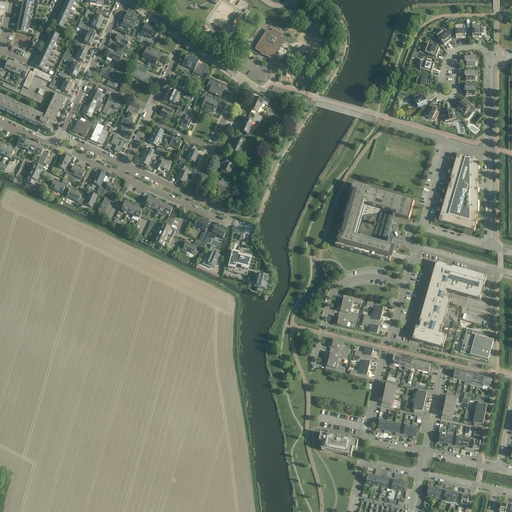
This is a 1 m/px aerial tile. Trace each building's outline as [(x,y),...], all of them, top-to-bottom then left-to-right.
[(72,0),(66,0),(65,4),(72,7),(72,8),(75,10),(76,8),(73,6),(75,2),(75,1),(72,0)] [(70,13),(69,13),(73,15),(74,13),(70,12),(72,8),(72,7),(65,4),(62,9),(70,13)] [(67,18),(67,19),(70,21),(71,19),(68,17),(69,13),(70,13),(62,9),(60,15),(67,18)] [(95,17),(93,21),(100,25),(103,19),(97,16),(98,14),(90,11),(89,14),(95,17)] [(135,21),(137,19),(127,13),(121,26),(122,27),(123,27),(124,27),(125,26),(132,29),(133,27),(134,27),(135,27),(136,27),(137,26),(138,26),(138,25),(138,24),(137,23),(137,22),(135,21)] [(229,24),(235,27),(242,17),(236,14),(229,24)] [(57,20),(64,24),(64,25),(67,26),(68,24),(65,23),(67,19),(67,18),(60,15),(57,20)] [(66,30),(62,28),(64,25),(64,24),(57,20),(55,26),(62,29),(61,30),(65,32),(66,30)] [(97,31),(100,25),(93,21),(90,27),(97,31)] [(144,24),(139,36),(142,38),(143,36),(149,39),(150,39),(154,40),(158,31),(150,28),(150,27),(144,24)] [(465,32),(464,26),(455,27),(456,39),(465,38),(465,35),(466,35),(466,32),(465,32)] [(482,26),(472,26),(472,38),(481,38),(481,35),(482,35),(482,32),(482,26)] [(255,50),(259,53),(259,54),(260,54),(260,55),(261,55),(261,56),(262,56),(266,57),(272,61),(273,61),(284,44),(284,42),(282,40),(281,39),(281,38),(282,35),(275,30),(274,30),(272,32),(271,32),(271,33),(270,32),(267,31),(266,31),(266,32),(265,32),(264,34),(259,41),(255,49),(255,50)] [(447,35),(444,31),(436,37),(444,46),(451,40),(449,38),(450,37),(448,34),(447,35)] [(88,32),(85,37),(93,41),(95,35),(88,32)] [(56,43),(55,44),(59,45),(60,43),(56,42),(58,37),(51,33),(48,39),(56,43)] [(114,43),(126,48),(130,41),(131,42),(132,39),(125,35),(124,38),(118,35),(114,43)] [(90,47),(93,41),(85,37),(83,43),(90,47)] [(53,48),(53,49),(56,51),(57,49),(53,47),(55,43),(55,44),(56,43),(48,39),(46,44),(53,48)] [(46,44),(43,50),(50,54),(50,55),(53,56),(54,54),(51,53),(53,49),(53,48),(46,44)] [(428,45),(425,53),(436,58),(439,49),(437,48),(437,47),(434,46),(433,47),(428,45)] [(81,47),(78,53),(86,57),(88,51),(81,47)] [(161,54),(147,48),(145,52),(142,58),(148,61),(147,64),(155,67),(161,54)] [(43,50),(40,56),(48,59),(47,60),(51,62),(52,60),(49,59),(50,58),(49,57),(50,55),(50,54),(43,50)] [(107,58),(106,61),(110,63),(111,61),(119,64),(122,57),(124,58),(125,55),(117,51),(116,54),(110,51),(107,58)] [(83,63),(86,57),(78,53),(75,52),(73,56),(76,57),(75,59),(83,63)] [(194,71),(195,70),(194,70),(197,64),(199,61),(187,55),(182,66),(192,71),(192,70),(194,71)] [(45,65),(45,66),(48,67),(49,66),(46,64),(47,60),(48,59),(40,56),(38,62),(45,65)] [(475,56),(473,56),(470,56),(465,56),(465,59),(465,63),(465,67),(475,67),(475,63),(476,63),(476,59),(475,59),(475,56)] [(4,70),(9,72),(13,64),(14,63),(12,62),(11,63),(8,62),(6,66),(3,65),(0,70),(3,72),(4,70)] [(42,70),(42,71),(46,73),(46,71),(43,70),(45,66),(45,65),(38,62),(35,67),(42,70)] [(422,62),(420,71),(431,74),(434,65),(431,64),(431,63),(427,62),(427,63),(422,62)] [(68,68),(70,69),(78,73),(81,67),(73,63),(72,66),(69,65),(68,68)] [(13,64),(9,72),(14,74),(18,66),(19,65),(16,64),(15,65),(13,64)] [(133,71),(130,76),(133,78),(147,84),(151,76),(146,74),(141,72),(143,68),(138,66),(136,64),(134,68),(133,71)] [(194,71),(193,73),(201,77),(202,75),(206,77),(210,69),(197,64),(194,70),(195,70),(194,71)] [(18,66),(14,74),(19,77),(23,69),(24,67),(22,66),(21,68),(18,66)] [(103,67),(100,73),(105,75),(103,78),(115,83),(119,75),(119,74),(121,76),(123,73),(123,72),(120,71),(120,72),(108,67),(107,69),(103,67)] [(23,69),(19,77),(24,79),(29,70),(27,69),(26,70),(23,69)] [(23,87),(28,89),(34,76),(50,83),(52,78),(34,69),(32,73),(30,72),(23,87)] [(75,78),(78,73),(70,69),(68,75),(75,78)] [(475,74),(475,71),(465,71),(465,74),(465,77),(465,82),(475,82),(475,77),(476,77),(476,74),(475,74)] [(183,88),(186,81),(191,84),(193,81),(193,80),(191,80),(190,79),(187,78),(182,76),(181,78),(178,77),(175,84),(183,88)] [(418,78),(415,87),(427,91),(429,82),(426,81),(426,80),(423,79),(423,80),(418,78)] [(66,79),(63,85),(71,89),(73,83),(66,79)] [(221,98),(225,87),(210,81),(207,88),(211,90),(210,93),(221,98)] [(20,91),(3,84),(2,87),(18,94),(20,91)] [(68,94),(71,89),(63,85),(60,91),(68,94)] [(475,88),(475,85),(465,85),(465,88),(465,92),(465,97),(475,97),(475,92),(476,92),(476,88),(475,88)] [(43,98),(27,91),(22,89),(19,95),(40,105),(40,104),(43,106),(49,94),(45,92),(43,98)] [(92,90),(88,98),(91,100),(90,104),(96,107),(100,108),(102,103),(98,102),(102,95),(92,90)] [(175,104),(180,94),(172,90),(170,95),(170,96),(168,101),(175,104)] [(200,93),(199,96),(202,98),(202,99),(205,100),(202,106),(204,107),(206,108),(205,110),(207,111),(213,113),(213,111),(214,112),(215,112),(217,108),(216,108),(217,105),(215,103),(216,101),(211,98),(203,95),(200,93)] [(423,94),(414,98),(416,103),(414,103),(416,106),(417,106),(418,109),(427,105),(426,102),(425,99),(423,94)] [(0,109),(16,117),(50,133),(66,99),(56,95),(44,120),(40,118),(41,117),(0,97),(0,109)] [(110,96),(101,114),(102,114),(101,116),(102,117),(104,118),(105,116),(106,116),(111,106),(113,107),(112,109),(116,111),(121,102),(117,100),(114,98),(110,96)] [(252,102),(248,110),(249,110),(252,111),(250,116),(261,121),(262,118),(258,116),(259,114),(257,114),(260,108),(261,109),(263,105),(264,102),(268,104),(270,100),(263,97),(261,101),(253,97),(251,101),(252,102)] [(457,109),(464,115),(468,111),(469,112),(471,109),(470,108),(472,106),(464,100),(462,102),(460,105),(457,109)] [(84,106),(81,114),(91,119),(94,111),(98,112),(100,108),(96,107),(90,104),(88,108),(84,106)] [(125,119),(125,120),(133,123),(139,110),(129,106),(125,113),(128,114),(125,119)] [(190,124),(191,124),(194,118),(186,114),(189,107),(186,106),(183,112),(186,113),(184,116),(180,125),(188,128),(190,124)] [(171,120),(174,112),(164,107),(161,114),(166,117),(171,120)] [(432,120),(435,121),(440,112),(437,111),(434,109),(430,107),(425,116),(429,118),(429,119),(432,121),(432,120)] [(175,116),(180,118),(183,113),(177,110),(175,116)] [(443,113),(445,122),(450,121),(450,123),(453,122),(453,121),(456,120),(454,110),(451,111),(448,111),(448,112),(443,113)] [(239,126),(237,130),(248,135),(251,129),(250,129),(253,123),(255,124),(255,122),(259,124),(261,121),(250,116),(247,120),(245,119),(241,127),(239,126)] [(116,131),(115,133),(119,136),(120,133),(127,136),(130,130),(129,130),(132,123),(133,123),(125,120),(125,119),(123,118),(119,126),(122,127),(120,133),(116,131)] [(85,138),(90,126),(92,127),(94,125),(86,122),(85,124),(78,121),(72,132),(78,135),(78,133),(82,135),(82,136),(85,138)] [(90,140),(96,143),(103,128),(103,127),(97,125),(99,122),(96,121),(93,126),(92,129),(94,131),(90,140)] [(103,128),(96,143),(102,146),(108,133),(106,133),(107,130),(103,128)] [(154,128),(151,135),(160,140),(163,132),(154,128)] [(120,136),(119,136),(115,133),(112,132),(111,134),(110,135),(114,137),(111,144),(116,147),(114,151),(119,154),(125,141),(119,138),(120,136)] [(157,147),(160,140),(151,135),(147,142),(157,147)] [(236,138),(229,152),(239,156),(244,145),(250,148),(252,146),(253,143),(250,141),(251,138),(245,135),(244,138),(244,139),(242,141),(236,138)] [(17,146),(23,149),(26,141),(20,138),(17,146)] [(171,141),(168,140),(167,143),(165,145),(163,150),(167,151),(169,147),(178,151),(182,142),(173,138),(171,141)] [(26,141),(23,149),(28,152),(32,144),(26,141)] [(32,144),(28,152),(34,154),(38,147),(32,144)] [(190,150),(186,159),(194,163),(198,154),(196,152),(197,149),(189,145),(187,149),(190,150)] [(2,146),(0,150),(0,154),(4,157),(8,149),(2,146)] [(38,147),(34,154),(40,157),(40,158),(45,161),(47,158),(49,155),(43,152),(44,150),(38,147)] [(145,148),(141,155),(150,159),(154,152),(145,148)] [(8,149),(4,157),(10,159),(11,157),(12,155),(14,151),(8,149)] [(262,159),(269,162),(270,162),(274,153),(267,149),(262,159)] [(63,173),(66,174),(69,168),(66,167),(70,159),(62,155),(56,167),(64,171),(63,173)] [(147,167),(150,159),(141,155),(138,162),(147,167)] [(475,221),(475,220),(475,217),(478,217),(476,217),(476,214),(478,214),(478,202),(476,202),(476,196),(478,196),(478,189),(477,189),(477,162),(476,161),(476,160),(475,160),(466,160),(466,158),(457,155),(456,159),(458,160),(456,165),(455,164),(453,172),(454,172),(453,177),(451,177),(450,180),(451,181),(450,186),(449,185),(447,192),(449,192),(448,196),(447,198),(446,197),(442,209),(444,209),(443,212),(441,212),(438,222),(445,224),(445,222),(451,224),(450,225),(462,229),(463,227),(468,229),(468,230),(474,232),(477,222),(475,221)] [(161,157),(157,165),(160,166),(157,171),(163,174),(164,171),(167,173),(170,166),(162,162),(163,159),(163,158),(161,157)] [(220,172),(229,176),(233,166),(236,168),(238,162),(232,159),(231,162),(224,158),(221,165),(223,166),(220,172)] [(34,165),(31,172),(39,175),(42,169),(41,169),(43,166),(37,164),(36,166),(34,165)] [(180,171),(176,180),(184,184),(189,175),(186,174),(188,170),(179,166),(178,170),(180,171)] [(69,168),(66,174),(69,175),(81,180),(85,172),(73,167),(72,169),(69,168)] [(25,176),(36,181),(39,175),(31,172),(29,177),(25,175),(25,176)] [(98,189),(101,190),(104,184),(101,183),(105,175),(97,172),(91,184),(99,187),(98,189)] [(33,187),(36,181),(25,176),(24,178),(27,180),(26,183),(33,187)] [(69,182),(66,181),(63,180),(61,185),(53,181),(50,189),(61,195),(65,187),(67,188),(69,182)] [(214,187),(213,191),(222,195),(223,192),(226,193),(230,186),(230,187),(232,184),(222,180),(221,183),(214,180),(211,186),(214,187)] [(104,184),(101,190),(104,192),(104,191),(116,196),(120,188),(108,183),(107,186),(104,184)] [(398,217),(409,220),(414,202),(353,184),(335,247),(350,251),(390,263),(391,257),(392,255),(394,246),(392,246),(393,242),(393,241),(393,240),(392,240),(391,240),(391,241),(390,241),(388,240),(387,240),(385,244),(356,236),(365,204),(394,213),(395,210),(397,210),(395,216),(398,217)] [(77,204),(80,205),(81,202),(83,199),(80,198),(81,195),(70,190),(66,198),(77,203),(77,204)] [(81,202),(80,205),(83,207),(84,205),(91,209),(97,197),(89,193),(86,201),(83,199),(81,202)] [(145,206),(151,209),(154,201),(148,198),(145,206)] [(154,201),(151,209),(157,212),(160,203),(154,201)] [(121,211),(127,214),(131,206),(124,203),(121,211)] [(160,203),(157,212),(158,212),(158,214),(162,216),(166,206),(160,203)] [(131,206),(127,214),(133,217),(136,208),(131,206)] [(166,206),(162,216),(163,214),(168,217),(168,218),(174,220),(175,218),(169,215),(172,209),(166,206)] [(136,208),(133,217),(139,219),(140,217),(141,215),(142,211),(136,208)] [(397,210),(395,210),(394,213),(387,240),(388,240),(395,216),(397,210)] [(203,234),(206,236),(210,228),(207,226),(209,224),(197,218),(193,226),(205,232),(203,234)] [(162,225),(159,231),(167,235),(170,229),(171,226),(165,223),(164,226),(162,225)] [(210,228),(206,236),(209,237),(210,234),(222,240),(226,232),(214,226),(213,229),(210,228)] [(159,231),(157,237),(165,241),(167,235),(159,231)] [(162,247),(165,241),(157,237),(155,240),(154,239),(153,240),(153,241),(153,242),(154,243),(162,247)] [(185,243),(182,250),(181,252),(186,254),(187,253),(194,256),(197,248),(199,249),(200,248),(204,250),(206,245),(196,240),(193,246),(185,243)] [(211,252),(206,264),(214,268),(219,256),(216,254),(218,251),(212,248),(210,252),(211,252)] [(231,252),(227,271),(228,271),(247,276),(251,257),(244,256),(243,256),(239,255),(239,254),(239,253),(231,252)] [(419,324),(420,324),(419,329),(416,328),(412,341),(443,349),(446,336),(439,334),(440,329),(442,330),(450,299),(444,298),(446,291),(480,301),(486,277),(452,267),(452,269),(449,268),(447,268),(447,266),(436,263),(419,324)] [(255,283),(254,287),(265,290),(268,277),(257,274),(256,276),(253,276),(252,282),(255,283)] [(343,296),(343,300),(344,300),(343,302),(343,305),(351,307),(352,303),(360,305),(362,300),(353,298),(343,295),(343,296)] [(366,309),(366,307),(374,309),(373,313),(382,314),(383,310),(384,310),(385,306),(386,306),(367,301),(367,305),(364,304),(364,308),(366,309)] [(340,311),(339,315),(359,320),(360,316),(358,315),(358,314),(350,312),(351,308),(351,307),(343,305),(341,312),(340,311)] [(364,316),(363,321),(381,325),(382,321),(380,321),(382,314),(373,313),(372,318),(364,316)] [(339,319),(338,325),(346,327),(347,323),(356,325),(356,322),(358,322),(359,320),(339,315),(338,319),(339,319)] [(369,328),(368,333),(377,335),(378,329),(380,329),(381,325),(363,321),(361,326),(369,328)] [(460,353),(488,361),(494,341),(488,340),(488,335),(467,329),(460,353)] [(331,347),(330,350),(348,354),(349,350),(341,348),(342,343),(334,341),(332,347),(331,347)] [(355,351),(354,356),(372,360),(373,357),(372,356),(373,350),(364,348),(363,353),(355,351)] [(331,355),(329,360),(338,362),(339,358),(347,360),(348,354),(330,350),(329,354),(331,355)] [(361,363),(360,368),(368,370),(370,364),(371,365),(372,360),(354,356),(353,361),(361,363)] [(393,362),(391,362),(390,366),(393,367),(394,365),(399,366),(401,357),(401,359),(399,358),(399,357),(395,356),(395,357),(394,357),(393,362)] [(407,359),(405,370),(410,371),(413,360),(412,361),(411,361),(411,360),(407,359)] [(325,370),(343,374),(345,369),(337,367),(338,362),(329,360),(328,366),(326,366),(325,370)] [(410,371),(411,371),(411,369),(417,370),(419,362),(418,363),(417,362),(417,361),(413,360),(410,371)] [(425,363),(423,372),(428,373),(427,375),(431,376),(433,369),(430,368),(431,366),(428,365),(429,364),(425,363)] [(351,370),(349,376),(368,380),(367,380),(368,376),(367,376),(368,370),(360,368),(359,372),(351,370)] [(454,379),(459,381),(461,372),(457,371),(457,372),(455,372),(454,374),(452,373),(450,381),(453,382),(454,379)] [(467,373),(464,384),(470,386),(473,375),(469,374),(469,375),(467,375),(467,374),(467,373)] [(473,375),(470,386),(476,387),(479,376),(475,375),(475,377),(473,376),(473,375)] [(479,376),(476,387),(482,389),(485,378),(481,377),(480,378),(479,378),(479,376)] [(485,378),(482,389),(483,386),(488,388),(487,390),(491,391),(492,386),(490,386),(492,381),(490,380),(491,379),(487,378),(486,380),(485,379),(485,378)] [(386,386),(385,392),(395,394),(396,388),(395,388),(396,385),(386,383),(385,386),(386,386)] [(417,392),(416,398),(425,400),(426,395),(427,395),(428,392),(424,391),(418,390),(418,393),(417,392)] [(384,398),(384,399),(394,401),(395,394),(385,392),(385,395),(383,395),(383,398),(384,398)] [(446,399),(445,405),(455,407),(456,401),(455,401),(456,398),(446,396),(445,399),(446,399)] [(416,398),(414,404),(424,406),(425,404),(426,404),(426,401),(425,400),(416,398)] [(382,404),(381,407),(391,409),(391,406),(392,406),(394,401),(384,399),(383,404),(382,404)] [(477,405),(476,411),(485,413),(486,408),(488,408),(488,405),(479,403),(478,406),(477,405)] [(413,409),(413,411),(414,411),(413,414),(423,416),(424,413),(424,412),(423,412),(424,407),(424,406),(414,404),(414,405),(413,409)] [(443,411),(444,411),(454,413),(455,407),(445,405),(445,408),(443,408),(443,411)] [(442,416),(441,420),(451,422),(451,419),(452,419),(454,413),(444,411),(443,416),(442,416)] [(476,411),(474,418),(484,420),(485,416),(486,417),(486,413),(485,413),(476,411)] [(474,424),(473,426),(483,429),(484,425),(483,425),(484,420),(474,418),(473,423),(474,424)] [(378,421),(376,431),(381,433),(381,430),(384,431),(385,422),(380,421),(380,422),(378,421)] [(385,422),(384,431),(383,433),(389,434),(390,432),(393,433),(395,424),(385,422)] [(395,424),(393,433),(395,433),(395,436),(401,437),(403,427),(400,426),(400,425),(395,424)] [(403,427),(401,437),(406,438),(407,436),(410,436),(411,428),(406,426),(406,427),(403,427)] [(411,428),(410,436),(412,437),(412,439),(417,440),(420,429),(411,428)] [(321,450),(351,457),(352,452),(353,449),(357,450),(357,447),(358,442),(343,439),(344,435),(341,435),(329,432),(328,436),(321,434),(320,439),(319,441),(319,442),(323,443),(321,450)] [(442,443),(445,444),(447,435),(441,434),(441,435),(438,434),(436,444),(441,446),(442,443)] [(447,435),(445,444),(447,445),(447,447),(453,448),(455,437),(447,435)] [(455,437),(453,448),(459,449),(459,447),(462,448),(463,439),(455,437)] [(463,439),(462,448),(465,448),(464,450),(470,452),(473,439),(464,437),(463,439)] [(473,439),(470,452),(475,453),(475,450),(478,451),(481,440),(473,439)] [(367,473),(365,480),(365,483),(367,484),(367,485),(373,486),(374,477),(372,476),(372,474),(367,473)] [(374,477),(373,486),(381,488),(383,479),(380,478),(381,476),(375,475),(374,477)] [(383,479),(381,488),(387,489),(387,488),(390,489),(392,479),(386,477),(386,479),(383,479)] [(392,479),(390,489),(392,489),(392,490),(398,491),(400,483),(397,482),(398,480),(392,479)] [(400,483),(398,491),(404,492),(406,492),(408,482),(403,481),(403,483),(400,483)] [(427,486),(426,493),(425,497),(433,499),(435,490),(432,489),(433,487),(427,486)] [(435,490),(433,499),(441,500),(441,502),(444,490),(438,488),(438,490),(435,490)] [(444,490),(441,502),(450,504),(452,494),(449,493),(450,491),(444,490)] [(452,494),(450,504),(458,506),(461,493),(455,492),(455,494),(452,494)] [(461,493),(458,506),(459,506),(459,504),(467,506),(469,497),(466,496),(466,494),(461,493)] [(499,511),(507,511),(509,503),(504,502),(504,505),(501,504),(499,511)]
